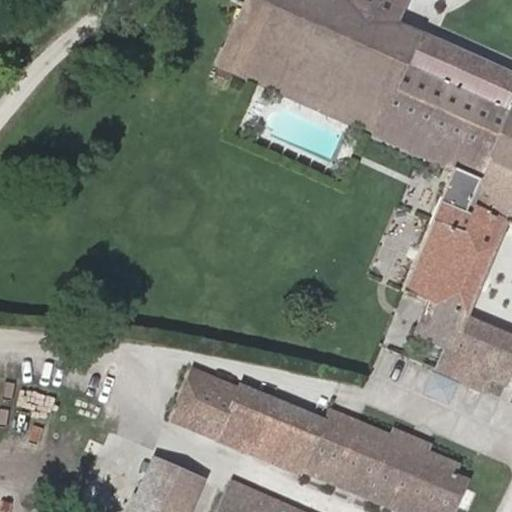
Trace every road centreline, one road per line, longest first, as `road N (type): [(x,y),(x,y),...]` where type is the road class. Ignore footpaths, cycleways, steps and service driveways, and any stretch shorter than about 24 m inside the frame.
road 1 (unknown): [(511,431),(245,374),(147,370),(190,426),(259,471),(347,511)]
road 2 (track): [(0,341),(147,370),(138,416),(103,499)]
road 3 (track): [(129,0),(41,66),(0,119)]
